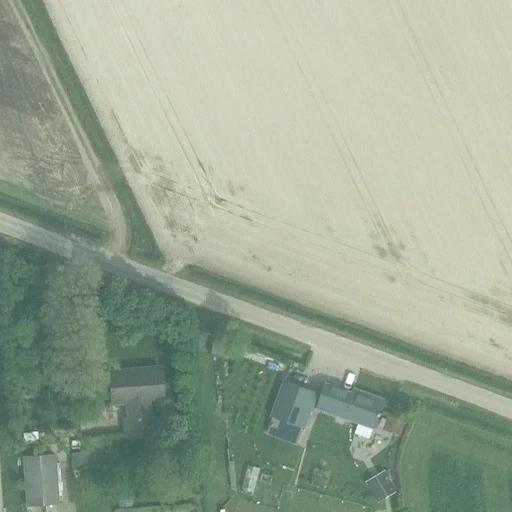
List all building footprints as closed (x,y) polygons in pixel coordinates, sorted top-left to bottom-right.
[(215,339),(210,354),(226,359),(231,343),(215,339)] [(162,399),(161,389),(159,369),(109,373),(111,403),(123,402),(125,418),(124,418),(126,439),(154,436),(152,416),(149,416),(148,400),(162,399)] [(296,445),(302,428),(304,429),(312,407),(317,408),(316,410),(374,430),(383,405),(325,384),(321,395),(285,383),(267,435),(296,445)] [(388,418),(384,430),(401,435),(405,423),(388,418)] [(108,466),(106,437),(82,438),(83,452),(71,452),(72,468),(108,466)] [(55,455),(22,457),(26,507),(59,504),(55,455)] [(386,472),(367,483),(380,503),(398,492),(386,472)]
